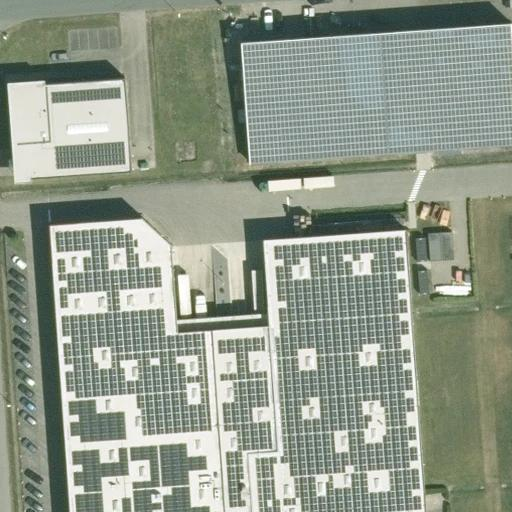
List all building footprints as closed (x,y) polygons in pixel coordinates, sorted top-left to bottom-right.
[(511,20),(241,40),(250,165),(511,145),(511,20)] [(132,175),(125,77),(6,85),(13,183),(132,175)] [(139,226),(44,232),(63,511),(218,511),(206,323),(170,326),(165,253),(139,226)] [(422,511),(403,229),(266,238),(271,319),(206,323),(218,511),(422,511)] [(452,232),(426,233),(427,261),(453,260),(452,232)]
